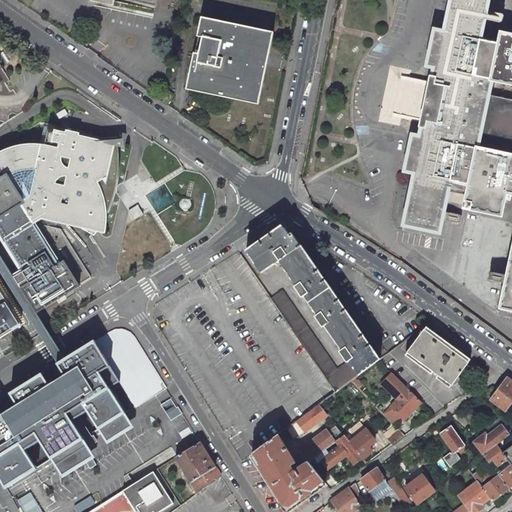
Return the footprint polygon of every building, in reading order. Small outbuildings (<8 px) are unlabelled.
[(511,35),(501,33),(499,43),(481,39),(489,0),(450,0),(444,32),(434,30),(427,66),(434,68),(431,82),(422,122),(419,136),(412,135),(404,172),(414,174),(403,226),(440,233),(447,201),(465,205),(464,208),(501,216),(506,193),(511,194),(511,254),(501,308),(511,309),(511,35)] [(213,21),(203,19),(200,31),(199,37),(195,54),(193,63),(192,71),(188,89),(191,89),(205,92),(209,93),(213,94),(216,94),(222,96),(223,96),(229,97),(233,98),(239,99),(240,99),(240,100),(246,101),(258,103),(260,92),(262,86),(262,85),(264,76),(265,69),(267,62),(267,59),(269,52),(269,51),(269,49),(270,45),(272,34),(261,31),(260,31),(257,31),(254,30),(250,29),(240,27),(237,26),(234,26),(232,25),(224,24),(213,21)] [(167,104),(173,95),(166,90),(164,93),(163,92),(159,99),(167,104)] [(111,203),(114,196),(114,193),(115,189),(116,186),(117,180),(118,170),(119,165),(119,157),(119,152),(118,144),(117,138),(117,136),(105,138),(104,136),(63,127),(45,123),(40,144),(34,144),(28,144),(22,145),(16,147),(8,149),(2,151),(0,152),(0,338),(21,325),(0,290),(0,234),(30,283),(22,288),(37,312),(80,286),(65,261),(60,264),(35,223),(42,219),(79,228),(82,228),(94,235),(97,231),(105,233),(106,228),(107,223),(107,213),(111,203)] [(157,213),(176,202),(164,183),(145,195),(157,213)] [(138,205),(128,211),(134,220),(143,214),(138,205)] [(349,361),(359,375),(379,360),(379,359),(292,233),(290,235),(285,228),(272,236),(271,235),(246,250),(262,273),(274,263),(277,267),(282,264),(297,286),(295,286),(303,297),(304,296),(317,315),(316,316),(323,327),(325,326),(342,350),(340,351),(348,362),(349,361)] [(282,290),(271,298),(299,339),(314,360),(336,392),(351,380),(359,375),(349,361),(348,362),(337,370),(282,290)] [(417,319),(423,327),(431,321),(422,315),(417,319)] [(407,352),(452,385),(469,362),(424,329),(423,331),(421,331),(420,333),(421,334),(407,352)] [(0,410),(0,477),(3,483),(34,463),(22,443),(37,433),(49,454),(70,441),(75,438),(70,430),(77,426),(69,413),(78,408),(90,428),(100,422),(116,412),(104,392),(114,386),(93,351),(67,367),(57,374),(60,379),(46,388),(42,383),(14,401),(17,406),(9,411),(3,415),(0,410)] [(395,393),(399,398),(408,389),(403,385),(392,373),(382,384),(393,395),(395,393)] [(506,411),(511,403),(511,381),(506,377),(497,390),(490,399),(506,411)] [(482,394),(490,399),(497,390),(493,386),(482,394)] [(404,419),(421,402),(408,389),(399,398),(391,407),(404,419)] [(305,432),(328,415),(319,404),(304,415),(297,421),(305,432)] [(504,423),(500,418),(483,431),(485,434),(474,442),(484,454),(496,445),(509,435),(502,425),(504,423)] [(294,440),(305,432),(297,421),(287,428),(294,440)] [(84,436),(77,426),(70,430),(75,438),(76,441),(84,436)] [(456,452),(465,446),(451,426),(440,434),(453,452),(454,453),(456,452)] [(294,440),(287,428),(282,432),(290,444),(295,440),(294,440)] [(366,429),(350,442),(362,458),(363,459),(372,451),(368,446),(375,440),(366,429)] [(328,432),(301,451),(309,462),(324,451),(336,442),(328,432)] [(287,511),(326,484),(312,467),(309,462),(291,473),(287,467),(295,462),(278,434),(251,454),(287,511)] [(511,438),(511,435),(510,434),(509,435),(496,445),(499,449),(511,438)] [(354,464),(362,458),(350,442),(345,435),(337,441),(341,447),(322,460),(328,469),(347,455),(354,464)] [(216,467),(200,442),(199,443),(176,458),(178,461),(191,482),(197,492),(197,493),(205,487),(221,475),(216,467)] [(499,465),(507,459),(502,453),(499,449),(496,445),(484,454),(489,461),(493,458),(499,465)] [(511,445),(502,453),(507,459),(511,465),(511,445)] [(469,452),(468,451),(465,446),(456,452),(454,453),(453,452),(451,453),(450,452),(443,458),(449,467),(461,460),(459,458),(469,452)] [(327,455),(324,451),(309,462),(312,467),(327,455)] [(90,469),(97,465),(89,453),(83,457),(90,469)] [(480,469),(473,475),(477,481),(490,498),(492,501),(511,486),(511,488),(511,465),(490,483),(486,478),(487,478),(480,469)] [(377,467),(361,479),(376,500),(392,489),(388,483),(377,467)] [(160,511),(172,504),(152,473),(128,488),(117,495),(98,507),(90,511),(160,511)] [(405,487),(418,504),(435,491),(422,475),(405,487)] [(394,479),(388,483),(392,489),(407,511),(411,509),(405,499),(405,497),(394,479)] [(481,504),(490,498),(477,481),(459,495),(465,503),(472,511),(477,511),(484,507),(481,504)] [(355,483),(349,488),(359,503),(363,499),(355,483)] [(353,511),(358,509),(361,507),(359,503),(349,488),(332,500),(340,511),(353,511)] [(472,511),(465,503),(453,511),(472,511)]
